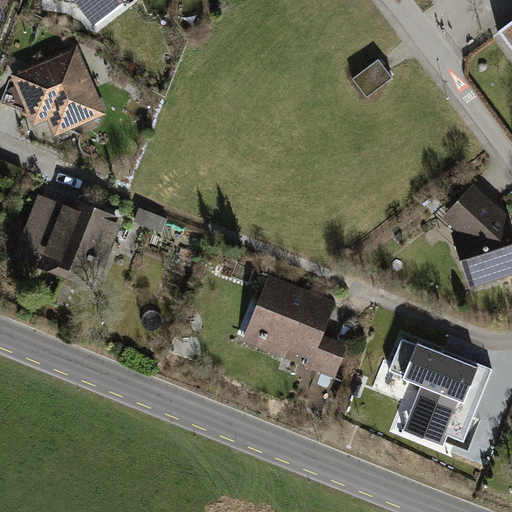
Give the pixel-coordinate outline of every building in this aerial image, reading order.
[(57,0),(80,3),(96,25),(123,4),(119,0),(57,0)] [(511,21),(498,32),(511,50),(511,21)] [(39,85),(23,92),(35,121),(53,113),(59,125),(81,134),(85,123),(87,124),(96,100),(89,84),(82,81),(78,72),(82,70),(74,53),(64,57),(64,56),(34,68),(33,73),(36,78),(40,80),(39,85)] [(378,59),(353,79),(367,97),(393,78),(378,59)] [(489,205),(473,190),(451,214),(467,229),(457,238),(472,282),(511,269),(511,243),(510,237),(511,235),(485,211),(489,205)] [(65,210),(41,201),(25,240),(49,250),(46,258),(84,273),(91,256),(102,260),(117,221),(68,202),(65,210)] [(135,219),(162,229),(166,219),(139,209),(135,219)] [(332,309),(267,283),(245,339),(283,354),(288,342),(313,352),(308,364),(334,374),(346,346),(321,336),(332,309)] [(417,344),(402,338),(389,371),(404,376),(403,378),(422,386),(409,419),(464,441),(492,369),(464,357),(463,360),(417,342),(417,344)]
